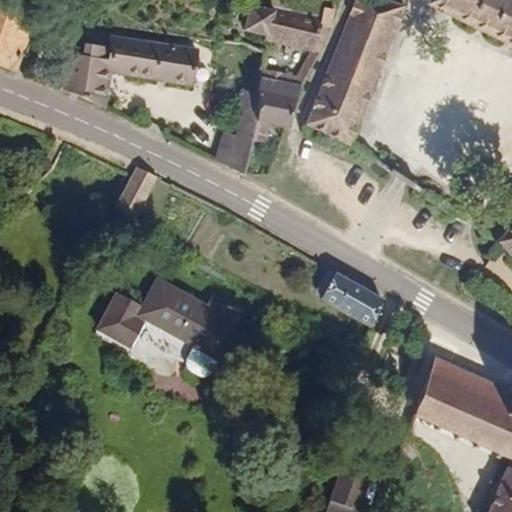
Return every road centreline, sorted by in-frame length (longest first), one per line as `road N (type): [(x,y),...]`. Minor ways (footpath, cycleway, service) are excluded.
road 1 (secondary): [(0,87),(263,208),(511,356)]
road 2 (track): [(81,120),(0,227)]
